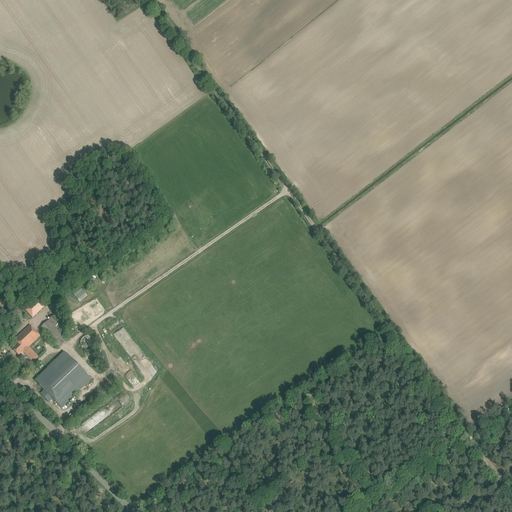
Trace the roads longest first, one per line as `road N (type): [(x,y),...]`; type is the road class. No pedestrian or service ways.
road 1 (track): [(149,0),(474,439)]
road 2 (track): [(287,190),(72,339)]
road 3 (unclassified): [(133,511),(0,374)]
road 4 (track): [(351,511),(511,407)]
